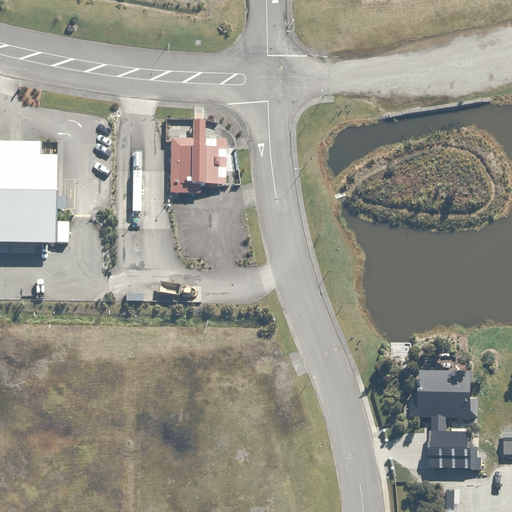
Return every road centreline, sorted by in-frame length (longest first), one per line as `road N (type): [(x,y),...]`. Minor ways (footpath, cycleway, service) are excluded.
road 1 (unclassified): [(264,78),(282,244),(355,468),(358,511)]
road 2 (unclassified): [(0,48),(96,68),(264,78)]
road 3 (unclassified): [(264,78),(511,37)]
